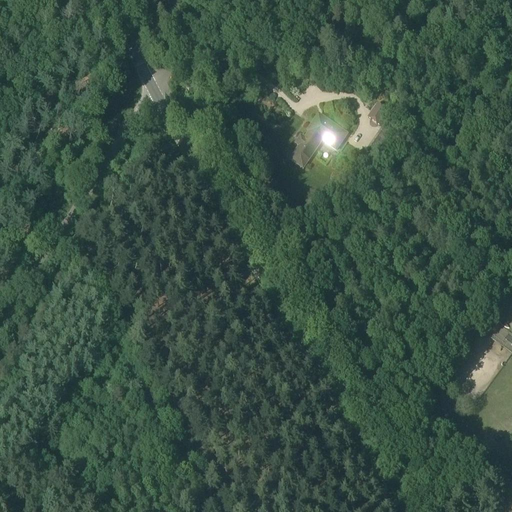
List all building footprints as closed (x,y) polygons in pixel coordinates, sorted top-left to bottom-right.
[(190,84),(184,87),(189,94),(194,91),(190,84)] [(380,128),(389,114),(378,106),(368,120),(380,128)] [(298,148),(293,155),(307,165),(322,144),(336,154),(348,136),(324,119),(312,137),(308,134),(304,138),(298,148)] [(379,136),(369,151),(376,156),(386,141),(379,136)] [(387,141),(377,155),(381,158),(391,144),(387,141)] [(360,212),(364,206),(357,201),(353,208),(360,212)]
